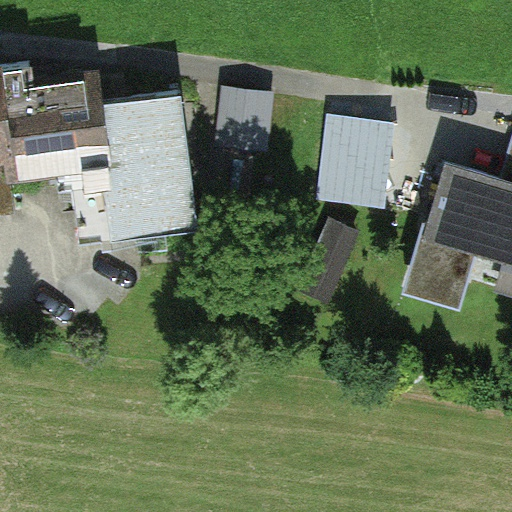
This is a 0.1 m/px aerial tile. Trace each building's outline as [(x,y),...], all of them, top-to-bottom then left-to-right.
[(197,234),(183,88),(102,95),(100,73),(10,81),(20,180),(94,173),(101,243),(197,234)] [(288,105),(226,98),(220,155),(282,162),(288,105)] [(0,103),(0,170),(9,170),(0,103)] [(511,164),(506,187),(449,172),(417,291),(465,304),(477,258),(511,267),(511,278),(507,295),(511,296),(511,164)] [(340,309),(370,237),(324,219),(295,291),(340,309)]
